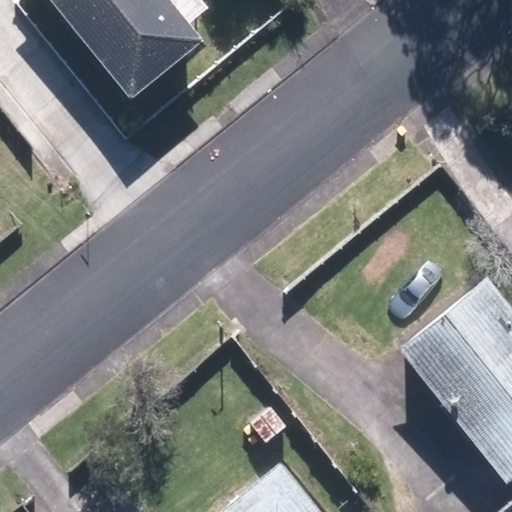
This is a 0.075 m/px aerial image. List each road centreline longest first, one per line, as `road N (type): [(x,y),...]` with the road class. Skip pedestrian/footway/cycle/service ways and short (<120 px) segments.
road 1 (residential): [(166,250),(471,0)]
road 2 (residential): [(166,250),(0,48)]
road 3 (residential): [(0,388),(166,250)]
